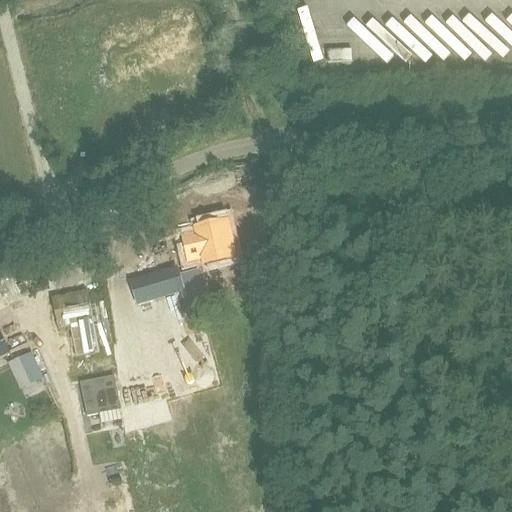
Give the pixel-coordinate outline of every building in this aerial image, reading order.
[(336,0),(329,0),(326,4),(365,39),(372,32),(336,0)] [(204,266),(234,259),(226,222),(196,228),(204,266)] [(138,306),(184,292),(177,268),(131,282),(138,306)] [(55,311),(58,330),(71,328),(76,357),(99,353),(90,305),(55,311)] [(172,356),(206,343),(200,327),(165,341),(172,356)] [(1,340),(0,339),(0,367),(11,362),(1,340)] [(99,415),(119,411),(121,411),(114,378),(81,384),(87,418),(99,415)]
